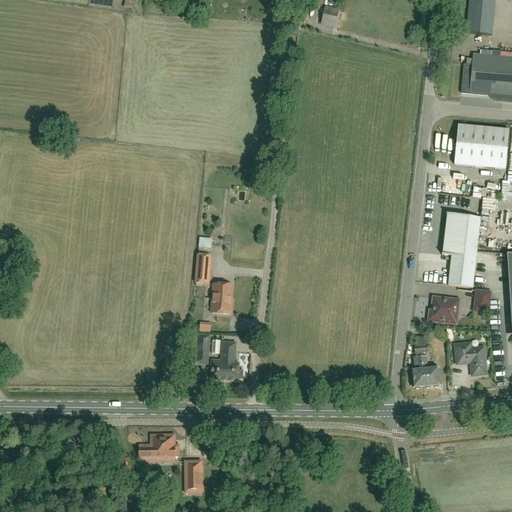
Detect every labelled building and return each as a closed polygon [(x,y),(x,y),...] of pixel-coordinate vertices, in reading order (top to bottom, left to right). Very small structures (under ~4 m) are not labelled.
[(487,36),(490,0),(469,0),(466,35),(487,36)] [(336,28),(340,10),(327,7),(322,24),(336,28)] [(463,66),(461,95),(489,97),(494,98),(494,102),(511,103),(511,58),(500,57),(491,56),(473,55),(472,67),(463,66)] [(505,171),(509,131),(458,127),(455,167),(505,171)] [(447,185),(437,185),(437,194),(448,193),(447,185)] [(464,186),(463,191),(451,189),(450,194),(473,197),(474,192),(471,192),(471,187),(464,186)] [(479,193),(488,193),(488,198),(493,198),(493,190),(488,190),(488,186),(479,186),(479,193)] [(472,289),(480,219),(446,215),(446,216),(447,216),(442,255),(442,256),(451,257),(448,287),(472,289)] [(214,250),(215,240),(202,239),(201,249),(214,250)] [(195,285),(208,285),(210,258),(197,257),(195,285)] [(230,305),(230,301),(231,287),(213,286),(211,315),(231,316),(231,305),(230,305)] [(477,292),(474,313),(488,314),(491,293),(477,292)] [(429,322),(456,325),(459,302),(433,299),(432,308),(433,308),(433,313),(430,312),(429,322)] [(207,366),(209,342),(209,336),(197,336),(195,365),(207,366)] [(418,388),(423,387),(421,359),(422,359),(422,354),(420,355),(420,345),(425,345),(425,344),(424,337),(416,338),(417,348),(415,348),(416,358),(413,358),(414,371),(410,371),(411,388),(413,388),(414,390),(417,390),(418,388)] [(211,382),(221,382),(221,383),(226,383),(236,383),(236,384),(237,384),(237,383),(237,380),(241,381),(242,372),(238,372),(238,366),(238,365),(237,365),(234,365),(235,344),(221,344),(220,362),(210,361),(209,378),(211,378),(210,381),(210,382),(211,382)] [(421,359),(423,387),(425,387),(426,389),(429,389),(430,387),(434,386),(435,388),(438,388),(438,386),(439,386),(438,369),(427,370),(426,357),(423,358),(423,354),(427,354),(426,347),(425,347),(425,344),(425,345),(420,345),(420,355),(422,354),(422,359),(421,359)] [(457,364),(465,363),(471,362),(472,376),(485,374),(483,349),(470,350),(470,345),(455,346),(457,364)] [(175,458),(179,458),(179,446),(172,446),(172,441),(170,438),(156,439),(153,441),(154,447),(139,447),(140,462),(140,458),(146,458),(146,464),(154,464),(175,463),(175,458)] [(131,461),(123,462),(123,474),(131,473),(131,461)] [(201,467),(185,467),(186,494),(202,493),(201,467)]
